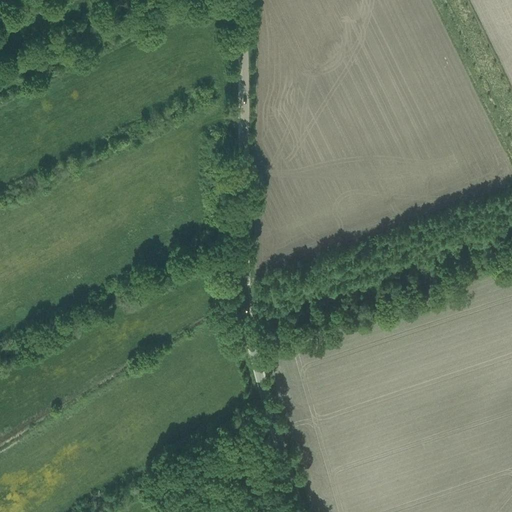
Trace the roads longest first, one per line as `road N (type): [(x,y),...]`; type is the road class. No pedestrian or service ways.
road 1 (tertiary): [(299,511),(243,295),(236,0)]
road 2 (track): [(511,252),(250,334)]
